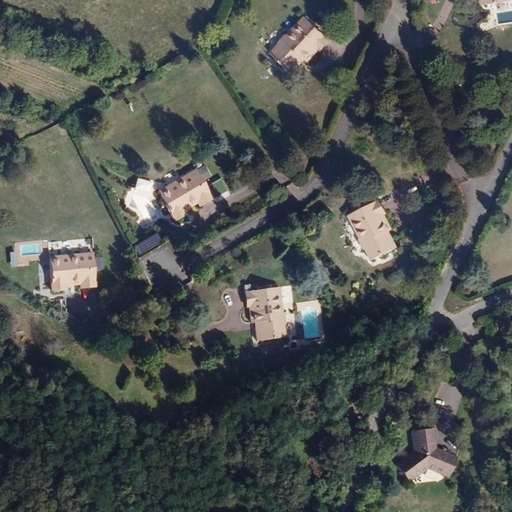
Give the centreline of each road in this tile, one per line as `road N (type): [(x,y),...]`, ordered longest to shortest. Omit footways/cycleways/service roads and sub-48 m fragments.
road 1 (track): [(0,501),(426,334)]
road 2 (residential): [(162,281),(320,185),(398,18)]
road 3 (residential): [(484,209),(459,171),(398,18)]
road 4 (residential): [(344,511),(426,334)]
road 5 (residential): [(426,334),(484,209)]
